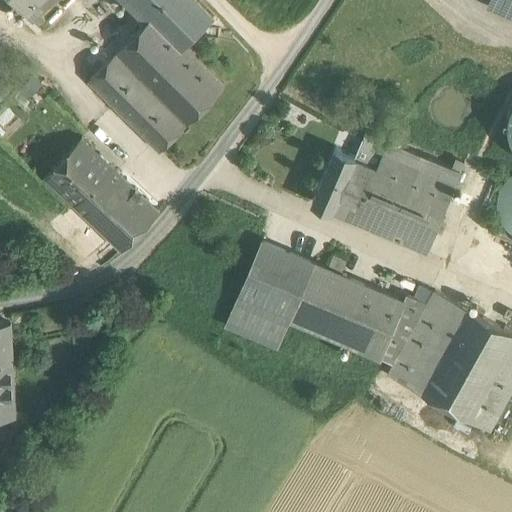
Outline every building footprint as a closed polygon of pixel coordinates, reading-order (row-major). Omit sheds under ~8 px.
[(12,0),(28,16),(43,0),(12,0)] [(194,0),(119,0),(144,24),(154,14),(185,45),(212,18),(194,0)] [(511,0),(490,0),(489,4),(511,14),(511,0)] [(185,45),(154,14),(144,24),(116,52),(187,123),(224,85),(185,45)] [(187,123),(116,52),(90,78),(161,149),(187,123)] [(23,85),(37,104),(57,89),(43,71),(23,85)] [(0,76),(0,98),(1,99),(15,84),(3,73),(0,76)] [(354,156),(338,149),(338,148),(336,147),(313,201),(315,202),(331,208),(331,209),(333,210),(333,209),(355,218),(387,141),(366,132),(356,156),(354,155),(354,156)] [(82,136),(44,176),(76,206),(99,181),(108,189),(122,175),(82,136)] [(461,172),(388,140),(387,141),(355,218),(428,250),(461,172)] [(122,175),(108,189),(99,181),(76,206),(122,250),(160,211),(122,175)] [(511,176),(507,180),(499,192),(496,206),(499,220),(507,232),(511,234),(511,176)] [(487,206),(492,191),(486,189),(488,183),(477,180),(470,200),(487,206)] [(313,261),(261,239),(225,324),(279,347),(291,318),(288,317),(313,261)] [(368,284),(313,261),(288,317),(291,318),(344,341),(368,284)] [(405,300),(368,284),(344,341),(381,357),(405,300)] [(395,363),(388,374),(421,392),(467,309),(435,290),(395,363)] [(428,303),(408,293),(405,300),(381,357),(395,363),(428,303)] [(511,334),(467,309),(421,392),(490,430),(511,390),(511,334)] [(11,323),(0,323),(0,417),(16,417),(11,323)]
